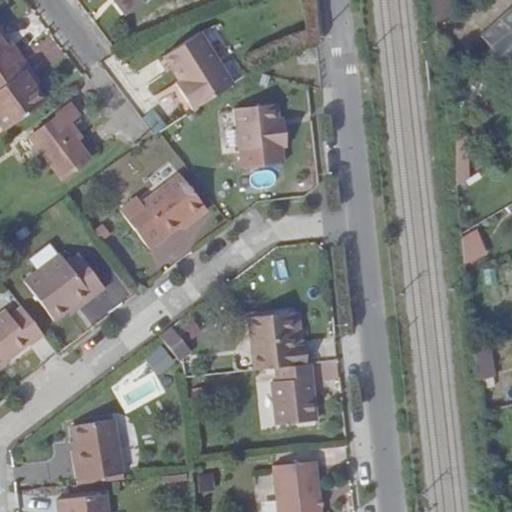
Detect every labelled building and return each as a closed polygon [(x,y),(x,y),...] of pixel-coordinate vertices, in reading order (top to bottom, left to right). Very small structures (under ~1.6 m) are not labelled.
[(122,0),(130,9),(142,0),(122,0)] [(451,0),(435,0),(438,21),(453,19),(451,0)] [(511,15),(490,35),(511,61),(511,15)] [(19,34),(8,18),(1,23),(12,39),(19,34)] [(1,23),(0,21),(0,67),(29,47),(19,34),(12,39),(1,23)] [(178,77),(195,104),(235,78),(204,28),(167,51),(182,75),(178,77)] [(29,47),(0,67),(0,84),(1,85),(0,85),(0,87),(20,116),(53,94),(43,80),(39,74),(31,63),(38,59),(29,47)] [(43,80),(50,76),(38,59),(31,63),(39,74),(43,80)] [(0,114),(7,125),(20,116),(0,87),(0,114)] [(62,108),(80,134),(85,131),(74,115),(88,106),(79,93),(64,103),(66,105),(62,108)] [(293,117),(290,95),(250,99),(256,143),(258,160),(300,155),(298,138),(303,138),(301,117),(293,117)] [(80,134),(62,108),(31,129),(61,175),(93,153),(80,134)] [(157,109),(143,117),(154,135),(167,127),(157,109)] [(481,179),(477,131),(465,140),(468,187),(481,179)] [(204,215),(219,203),(192,168),(154,196),(150,190),(132,203),(162,242),(192,219),(201,212),(204,215)] [(201,212),(192,219),(194,222),(204,215),(201,212)] [(84,258),(77,249),(39,277),(69,318),(106,290),(110,295),(120,286),(94,252),(84,258)] [(46,341),(48,343),(59,334),(36,302),(25,309),(22,304),(0,321),(0,368),(3,373),(46,341)] [(321,340),(318,306),(306,308),(310,341),(321,340)] [(321,340),(310,341),(306,308),(260,313),(266,365),(288,362),(323,359),(321,340)] [(195,358),(206,349),(184,319),(171,329),(195,358)] [(173,340),(161,349),(173,364),(185,355),(173,340)] [(287,423),(329,418),(323,359),(288,362),(291,379),(282,380),(287,423)] [(87,477),(134,473),(128,418),(85,422),(87,437),(89,461),(85,461),(87,477)] [(335,511),(330,459),(285,464),(288,498),(290,511),(335,511)] [(70,511),(113,511),(111,491),(68,496),(70,511)] [(290,511),(288,498),(273,499),(274,511),(290,511)]
